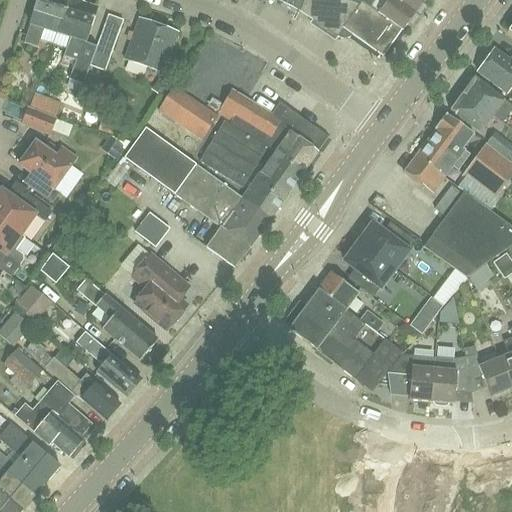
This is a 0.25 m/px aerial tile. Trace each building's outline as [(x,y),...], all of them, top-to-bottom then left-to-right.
[(43,30),(57,35),(68,0),(37,0),(34,11),(24,44),(37,49),(43,30)] [(97,9),(70,0),(68,0),(57,35),(70,39),(66,50),(63,57),(62,62),(75,66),(69,81),(83,85),(89,66),(77,62),(90,29),(90,30),(97,9)] [(274,0),(298,12),(302,0),(274,0)] [(335,2),(335,0),(302,0),(298,12),(337,38),(341,40),(349,39),(352,36),(382,58),(400,31),(357,0),(356,0),(348,12),(335,2)] [(356,0),(357,0),(400,31),(403,32),(425,0),(335,0),(335,2),(348,12),(356,0)] [(107,16),(89,66),(94,68),(105,72),(123,21),(107,16)] [(138,20),(130,43),(124,60),(147,68),(160,28),(138,20)] [(177,34),(160,28),(147,68),(163,73),(177,34)] [(511,58),(510,61),(494,49),(477,73),(506,95),(511,86),(511,58)] [(502,125),(506,118),(511,110),(511,106),(479,82),(480,80),(475,77),(462,94),(492,118),(502,125)] [(168,87),(160,82),(153,93),(160,98),(168,87)] [(218,117),(217,116),(174,87),(158,110),(202,141),(218,117)] [(272,115),(247,100),(232,91),(218,114),(231,122),(229,125),(224,122),(199,163),(243,189),(268,147),(274,150),(241,199),(270,219),(328,138),(280,103),(272,115)] [(492,118),(462,94),(451,109),(481,132),(492,118)] [(28,110),(26,114),(22,126),(49,136),(55,120),(28,110)] [(436,130),(416,157),(444,178),(453,167),(458,171),(470,156),(462,150),(473,136),(447,116),(446,117),(445,116),(435,130),(436,130)] [(235,269),(270,219),(241,199),(145,130),(124,160),(220,228),(206,248),(235,269)] [(511,163),(511,146),(494,133),(486,144),(511,163)] [(19,166),(30,174),(23,184),(51,205),(59,194),(53,190),(75,160),(61,150),(55,158),(35,144),(19,166)] [(511,177),(511,164),(486,145),(462,177),(494,201),(511,177)] [(404,173),(432,195),(444,178),(416,157),(404,173)] [(0,192),(0,221),(20,236),(35,216),(44,223),(51,213),(27,196),(20,205),(1,191),(0,192)] [(511,228),(464,193),(432,236),(423,249),(465,280),(478,270),(511,246),(511,228)] [(136,233),(155,248),(169,230),(149,214),(136,233)] [(0,270),(11,278),(22,263),(22,257),(15,252),(24,239),(20,236),(0,221),(0,270)] [(360,241),(358,244),(394,271),(408,252),(415,243),(404,234),(397,244),(372,225),(370,228),(367,226),(357,239),(360,241)] [(394,271),(358,244),(356,247),(353,244),(343,258),(346,260),(344,263),(368,281),(361,291),(372,299),(379,290),(380,290),(394,271)] [(51,255),(38,272),(55,285),(68,269),(51,255)] [(188,289),(183,286),(149,257),(132,278),(147,290),(134,304),(166,331),(173,323),(178,322),(183,316),(183,311),(185,308),(178,302),(188,289)] [(330,274),(318,290),(345,311),(357,295),(330,274)] [(85,281),(77,291),(95,307),(103,296),(85,281)] [(289,330),(369,390),(373,393),(391,368),(373,354),(357,342),(368,328),(359,321),(345,311),(318,290),(289,330)] [(95,307),(110,320),(101,330),(139,362),(141,360),(143,362),(152,353),(149,350),(157,342),(103,296),(95,307)] [(86,327),(91,319),(76,309),(71,317),(86,327)] [(366,311),(359,321),(368,328),(376,334),(383,324),(366,311)] [(30,327),(14,314),(0,331),(0,336),(14,348),(30,327)] [(69,317),(59,328),(74,342),(84,331),(69,317)] [(509,355),(499,359),(511,389),(511,328),(509,330),(511,335),(511,337),(503,341),(509,355)] [(85,334),(77,344),(94,359),(103,348),(85,334)] [(375,353),(373,354),(391,368),(404,351),(386,337),(374,352),(375,353)] [(44,361),(52,356),(42,342),(34,348),(44,361)] [(479,367),(475,347),(463,349),(465,358),(466,358),(468,372),(479,367)] [(96,374),(125,398),(141,380),(103,348),(94,359),(103,366),(96,374)] [(28,388),(43,371),(17,349),(3,366),(28,388)] [(409,400),(431,402),(434,370),(435,358),(402,355),(388,373),(411,376),(409,400)] [(453,405),(453,403),(455,383),(470,384),(468,372),(466,358),(465,358),(456,360),(453,360),(435,358),(434,370),(431,402),(433,403),(435,406),(438,407),(444,407),(446,407),(448,404),(453,405)] [(86,376),(80,382),(54,359),(46,368),(105,421),(120,405),(86,376)] [(479,367),(487,389),(491,398),(511,389),(499,359),(479,367)] [(15,410),(12,414),(49,446),(52,442),(68,456),(82,440),(80,439),(92,425),(68,405),(73,398),(56,383),(46,395),(63,410),(56,418),(39,403),(32,411),(24,405),(18,412),(15,410)] [(25,452),(20,458),(47,481),(59,466),(11,425),(4,434),(25,452)] [(0,466),(34,496),(47,481),(20,458),(13,466),(0,454),(0,466)] [(0,480),(0,491),(22,510),(34,496),(0,466),(0,479),(1,480),(0,480)] [(0,511),(20,511),(22,510),(0,491),(0,511)]
